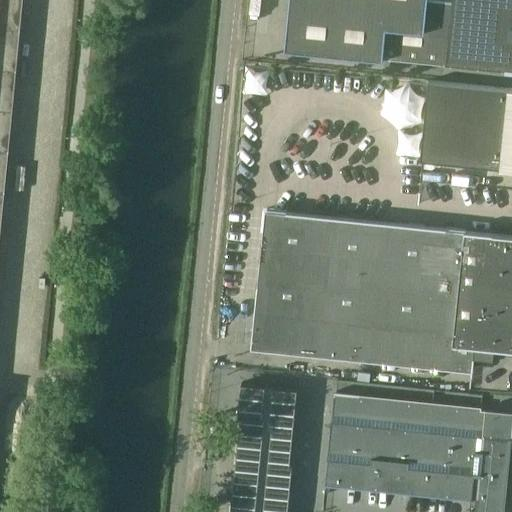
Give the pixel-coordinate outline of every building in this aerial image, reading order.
[(0,0),(0,194),(18,0),(0,0)] [(511,0),(452,0),(452,1),(446,0),(290,0),(286,47),(384,57),(386,40),(448,46),(446,64),(511,70),(511,0)] [(511,169),(511,89),(429,81),(420,160),(511,169)] [(472,369),(475,345),(511,348),(511,234),(466,230),(265,209),(251,347),(472,369)] [(284,511),(297,388),(242,383),(228,511),(284,511)] [(336,392),(327,481),(471,496),(469,511),(499,511),(501,499),(504,499),(511,424),(511,413),(480,410),(481,407),(336,392)]
